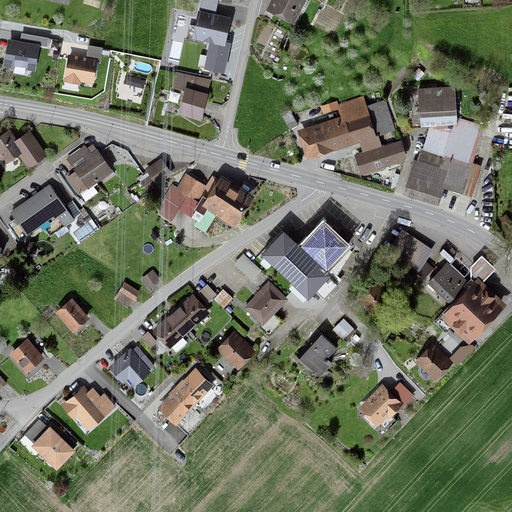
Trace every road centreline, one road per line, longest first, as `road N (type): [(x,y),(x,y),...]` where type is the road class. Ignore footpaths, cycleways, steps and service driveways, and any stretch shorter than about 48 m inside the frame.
road 1 (residential): [(0,407),(57,386),(191,272),(318,182)]
road 2 (secondary): [(221,155),(1,103)]
road 3 (secondary): [(511,261),(444,218),(318,182)]
road 4 (residential): [(256,0),(221,155)]
